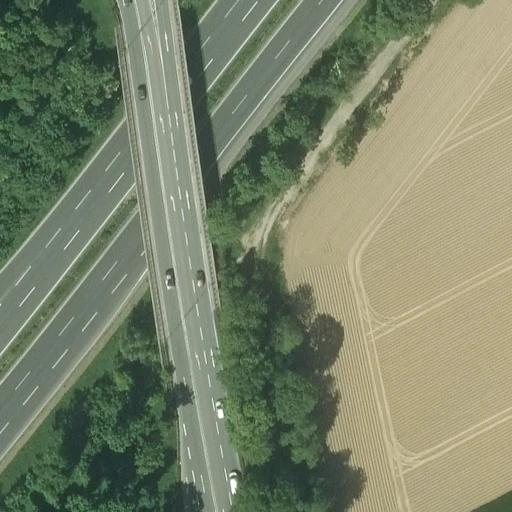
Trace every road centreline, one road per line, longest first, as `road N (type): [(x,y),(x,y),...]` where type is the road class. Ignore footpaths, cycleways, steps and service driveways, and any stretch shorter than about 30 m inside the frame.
road 1 (track): [(309,511),(257,290),(263,243),(441,0)]
road 2 (motorway): [(0,408),(325,0)]
road 3 (primary): [(225,511),(155,57)]
road 4 (motorway): [(263,0),(34,289)]
